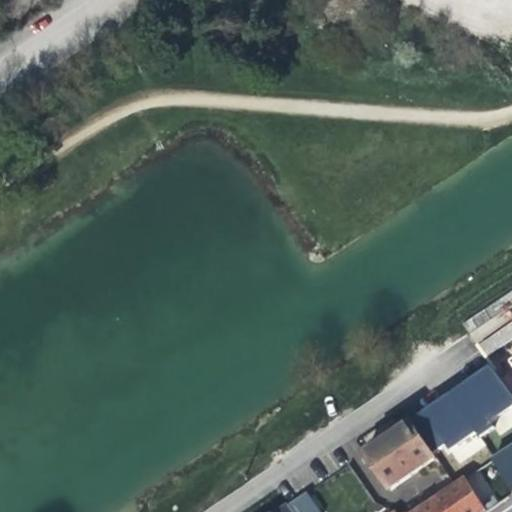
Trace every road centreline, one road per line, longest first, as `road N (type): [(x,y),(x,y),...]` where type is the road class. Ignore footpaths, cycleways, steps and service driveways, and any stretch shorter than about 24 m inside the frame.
road 1 (residential): [(461,344),(205,511)]
road 2 (residential): [(0,79),(115,2)]
